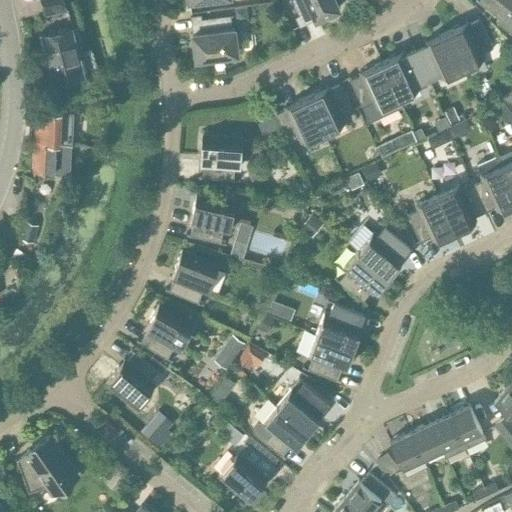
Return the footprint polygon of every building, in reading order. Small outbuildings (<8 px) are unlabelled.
[(67,7),(65,0),(42,0),(46,13),(67,7)] [(292,0),(299,13),(311,8),(315,18),(339,7),(336,0),(292,0)] [(511,0),(477,0),(499,17),(496,21),(511,33),(511,0)] [(248,6),(235,7),(236,19),(249,18),(248,6)] [(203,30),(192,31),(196,58),(211,56),(211,60),(225,58),(225,54),(238,52),(234,26),(232,26),(230,15),(233,14),(233,13),(201,17),(203,30)] [(445,30),(462,67),(484,57),(481,52),(493,46),(478,15),(477,15),(479,19),(468,24),(467,20),(460,23),(459,23),(459,24),(445,30)] [(86,73),(74,25),(42,34),(55,81),(86,73)] [(413,45),(430,82),(431,81),(428,76),(439,71),(441,76),(462,67),(445,30),(432,36),(431,37),(424,40),(426,43),(415,48),(414,45),(413,45)] [(381,59),(398,96),(419,86),(417,82),(427,77),(430,82),(413,45),(412,45),(414,49),(404,53),(402,50),(396,53),(395,53),(381,59)] [(348,75),(365,112),(369,121),(402,105),(398,96),(381,59),(366,66),(366,67),(360,70),(361,73),(351,78),(349,74),(348,75)] [(306,95),(323,131),(344,121),(342,116),(353,111),(355,115),(354,116),(355,117),(356,116),(339,79),(338,80),(339,83),(329,88),(328,85),(321,88),(320,88),(306,95)] [(283,131),(290,147),(292,146),(291,145),(290,145),(288,141),(299,136),(302,141),(323,131),(306,95),(293,101),(292,101),(291,101),(291,102),(285,105),(286,108),(276,113),(274,109),(273,110),(275,113),(283,131)] [(78,100),(57,100),(57,109),(78,109),(78,100)] [(503,101),(496,107),(504,116),(511,110),(503,101)] [(453,105),(444,110),(450,122),(459,118),(453,105)] [(36,143),(72,144),(72,143),(74,112),(62,112),(37,111),(36,143)] [(275,113),(257,122),(266,140),(283,131),(275,113)] [(458,123),(448,127),(453,137),(463,133),(458,123)] [(421,127),(413,131),(417,139),(425,135),(421,127)] [(445,127),(440,130),(445,141),(450,138),(445,127)] [(239,166),(242,136),(202,133),(200,155),(200,156),(199,163),(203,163),(202,175),(198,175),(198,176),(239,179),(239,178),(238,178),(233,178),(234,166),(239,166)] [(390,138),(383,141),(388,152),(395,149),(390,138)] [(36,143),(34,171),(55,173),(70,173),(71,157),(71,158),(72,144),(36,143)] [(511,184),(511,147),(499,154),(503,162),(502,163),(511,184)] [(470,177),(487,214),(486,210),(496,206),(497,209),(504,206),(505,206),(505,205),(511,202),(511,184),(502,163),(503,162),(499,154),(477,164),(481,172),(481,173),(483,177),(473,182),(470,177)] [(375,160),(362,166),(368,178),(381,172),(375,160)] [(358,171),(346,176),(351,187),(363,183),(358,171)] [(437,193),(454,229),(468,223),(469,222),(475,219),(474,216),(484,211),(486,215),(487,214),(470,177),(469,177),(471,183),(461,188),(459,183),(437,193)] [(223,229),(228,230),(235,201),(196,192),(191,213),(190,214),(191,214),(189,221),(193,222),(190,233),(186,232),(186,233),(226,243),(226,241),(225,241),(224,242),(220,241),(223,229)] [(441,235),(454,229),(437,193),(416,202),(418,207),(407,213),(405,208),(406,208),(405,207),(404,207),(422,245),(423,244),(421,240),(431,236),(433,239),(439,236),(440,236),(441,236),(441,235)] [(312,211),(300,226),(312,235),(323,221),(312,211)] [(26,220),(21,238),(32,241),(37,223),(26,220)] [(372,230),(357,249),(388,274),(398,262),(399,263),(400,262),(399,261),(403,256),(400,253),(408,245),(411,247),(412,246),(380,220),(379,221),(380,222),(381,221),(384,224),(377,234),(372,230)] [(234,239),(230,252),(243,256),(247,243),(234,239)] [(202,289),(207,291),(218,264),(181,249),(173,268),(172,270),(173,270),(170,276),(173,278),(169,288),(165,287),(165,288),(203,303),(203,302),(202,302),(198,301),(202,289)] [(379,285),(388,274),(357,249),(342,267),(347,270),(339,279),(335,276),(336,276),(335,275),(334,276),(366,302),(366,301),(363,299),(371,290),(373,292),(378,286),(378,287),(379,286),(379,285)] [(34,256),(23,251),(19,259),(30,264),(34,256)] [(324,310),(316,332),(353,347),(353,346),(358,333),(359,333),(359,332),(359,331),(361,325),(358,323),(362,313),(366,314),(366,313),(328,298),(328,300),(329,300),(329,299),(333,301),(329,312),(324,310)] [(272,299),(267,311),(278,316),(283,303),(272,299)] [(137,339),(139,341),(172,360),(172,359),(171,358),(171,359),(167,357),(173,346),(178,349),(193,323),(158,303),(148,321),(147,321),(147,322),(143,329),(146,330),(141,340),(137,338),(137,339)] [(264,314),(257,326),(267,331),(273,319),(264,314)] [(353,347),(316,332),(307,354),(312,356),(308,368),(304,366),(304,365),(303,365),(302,366),(340,381),(341,379),(337,378),(341,367),(344,369),(347,362),(348,361),(347,361),(353,347)] [(232,333),(225,342),(237,351),(244,341),(232,333)] [(118,365),(105,381),(135,407),(155,383),(150,380),(158,370),(162,373),(161,374),(162,375),(163,374),(132,348),(131,349),(134,351),(126,360),(124,358),(119,364),(119,363),(118,364),(118,365)] [(291,385),(276,403),(307,429),(317,417),(317,418),(318,417),(318,416),(322,411),(319,409),(327,400),(330,402),(331,401),(299,375),(298,376),(291,385)] [(508,381),(494,399),(495,399),(511,413),(511,383),(509,381),(508,381)] [(214,388),(208,396),(217,404),(224,396),(214,388)] [(449,411),(465,447),(486,437),(470,403),(469,402),(449,411)] [(253,431),(266,442),(285,457),(285,456),(282,454),(289,445),(292,447),(297,441),(297,442),(298,441),(298,440),(307,429),(276,403),(261,422),(257,420),(252,426),(254,430),(253,431)] [(429,420),(441,447),(445,456),(465,447),(449,411),(429,420)] [(511,418),(507,413),(495,423),(511,444),(511,418)] [(152,414),(140,429),(161,446),(173,431),(168,427),(152,414)] [(228,420),(219,431),(234,443),(243,433),(228,420)] [(429,420),(411,429),(423,456),(441,447),(429,420)] [(410,429),(389,439),(390,440),(406,474),(427,465),(423,456),(411,429),(410,429)] [(16,458),(28,491),(51,483),(55,489),(77,473),(49,434),(16,458)] [(237,451),(218,474),(249,500),(262,483),(263,484),(264,483),(263,482),(268,477),(265,474),(278,458),(250,435),(245,441),(244,442),(245,443),(246,442),(249,445),(241,455),(237,451)] [(116,466),(109,476),(121,486),(124,488),(132,478),(116,466)] [(344,495),(364,511),(380,511),(388,502),(373,490),(359,478),(358,477),(344,495)] [(483,485),(487,493),(498,488),(495,480),(483,485)] [(376,486),(373,490),(388,502),(390,498),(395,493),(381,481),(376,486)] [(472,490),(476,498),(487,493),(483,485),(472,490)] [(364,511),(344,495),(330,511),(331,511),(364,511)] [(444,503),(448,511),(459,506),(455,498),(444,503)] [(444,503),(425,511),(446,511),(448,511),(444,503)]
